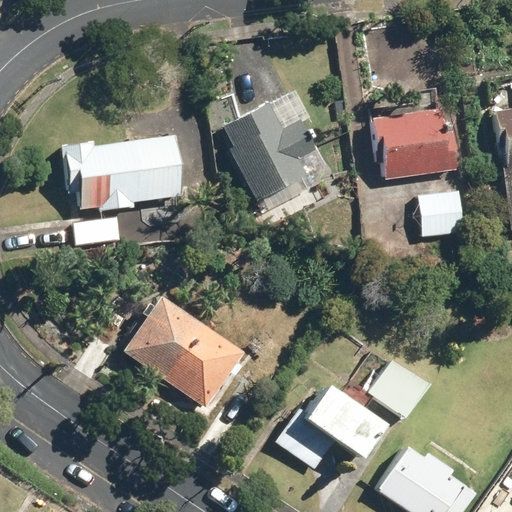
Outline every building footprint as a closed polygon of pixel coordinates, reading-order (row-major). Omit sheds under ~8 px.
[(511,76),(486,79),(489,101),(511,98),(511,76)] [(306,132),(317,127),(295,83),(222,119),(234,142),(228,145),(261,210),(266,207),(328,176),(306,132)] [(444,131),(440,104),(369,114),(379,179),(459,167),(453,129),(444,131)] [(511,107),(493,110),(509,228),(511,228),(511,107)] [(61,145),(66,189),(77,188),(79,206),(96,204),(96,210),(135,206),(134,200),(185,193),(177,131),(61,145)] [(460,189),(419,192),(422,236),(463,232),(460,189)] [(243,348),(160,292),(121,349),(204,406),(243,348)] [(429,381),(389,357),(366,395),(405,419),(429,381)] [(316,470),(337,437),(363,454),(387,418),(329,380),(308,411),(299,405),(274,443),(316,470)] [(453,466),(411,437),(375,489),(408,511),(462,511),(477,490),(450,471),(453,466)]
